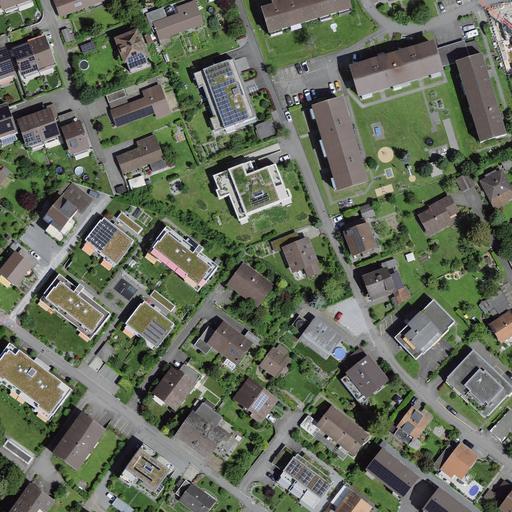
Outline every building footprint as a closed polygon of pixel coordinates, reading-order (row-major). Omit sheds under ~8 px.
[(3,11),(33,1),(33,0),(0,0),(0,7),(2,7),(3,11)] [(60,18),(107,2),(106,0),(59,0),(54,2),(60,18)] [(269,33),(310,21),(303,0),(295,0),(262,10),(269,33)] [(303,0),(310,21),(350,9),(347,0),(303,0)] [(203,26),(194,2),(177,8),(179,14),(152,24),(159,42),(203,26)] [(121,65),(146,55),(137,31),(112,41),(121,65)] [(22,79),(54,67),(44,38),(12,50),(22,79)] [(465,43),(438,51),(443,66),(459,61),(469,58),(465,43)] [(433,45),(392,57),(400,83),(441,71),(433,45)] [(6,49),(0,50),(0,82),(15,78),(6,49)] [(459,61),(473,106),(485,102),(483,96),(492,94),(480,55),(469,58),(459,61)] [(392,57),(352,69),(360,95),(400,83),(392,57)] [(226,132),(257,120),(234,58),(193,73),(198,87),(203,85),(215,117),(210,118),(215,132),(225,128),(226,132)] [(157,119),(172,113),(160,83),(140,90),(143,98),(110,111),(116,128),(155,114),(157,119)] [(473,106),(484,142),(505,135),(492,94),(483,96),(485,102),(473,106)] [(315,109),(327,149),(353,141),(341,101),(315,109)] [(8,107),(0,108),(0,141),(17,136),(8,107)] [(50,109),(15,121),(24,149),(59,138),(50,109)] [(70,157),(88,150),(78,122),(60,129),(70,157)] [(117,158),(123,174),(164,160),(156,136),(135,142),(138,151),(117,158)] [(327,149),(339,189),(365,181),(353,141),(327,149)] [(211,190),(214,199),(226,194),(235,218),(245,215),(243,212),(294,193),(291,185),(288,186),(278,160),(253,169),(250,160),(208,175),(213,189),(211,190)] [(511,203),(511,190),(503,172),(479,184),(494,213),(511,203)] [(475,187),(468,175),(457,181),(463,193),(475,187)] [(61,198),(77,211),(81,214),(92,201),(71,185),(61,198)] [(432,211),(420,217),(430,237),(454,224),(450,218),(461,212),(452,193),(429,205),(432,211)] [(72,217),(77,211),(61,198),(60,198),(43,219),(50,225),(45,231),(61,243),(78,222),(72,217)] [(84,244),(99,256),(118,231),(103,220),(84,244)] [(368,226),(342,234),(350,259),(376,251),(368,226)] [(200,289),(216,268),(165,227),(148,248),(200,289)] [(118,231),(99,256),(115,268),(134,243),(118,231)] [(321,275),(308,239),(283,248),(292,274),(303,270),(307,280),(321,275)] [(22,250),(16,256),(29,266),(32,268),(37,262),(22,250)] [(15,283),(29,266),(16,256),(15,255),(8,264),(2,272),(2,273),(0,276),(0,279),(9,286),(13,281),(15,283)] [(257,309),(274,285),(243,263),(226,287),(257,309)] [(361,278),(370,303),(394,294),(385,270),(361,278)] [(91,340),(110,317),(58,276),(40,299),(91,340)] [(510,306),(499,292),(489,299),(499,314),(510,306)] [(481,305),(486,312),(493,308),(488,300),(481,305)] [(124,327),(138,338),(157,314),(143,303),(124,327)] [(415,362),(454,325),(433,303),(394,339),(415,362)] [(511,313),(492,326),(502,341),(511,334),(511,313)] [(154,351),(173,328),(157,314),(138,338),(154,351)] [(326,363),(342,341),(314,321),(298,344),(326,363)] [(236,365),(252,343),(222,322),(207,343),(236,365)] [(0,383),(48,420),(70,391),(9,345),(0,356),(0,383)] [(276,382),(290,363),(272,350),(259,369),(276,382)] [(486,420),(511,391),(511,390),(472,354),(445,383),(486,420)] [(364,401),(387,384),(368,358),(345,375),(364,401)] [(193,386),(170,369),(150,396),(173,413),(193,386)] [(262,424),(279,402),(249,379),(232,402),(262,424)] [(222,419),(202,404),(176,439),(208,463),(227,438),(215,429),(222,419)] [(330,435),(344,418),(332,408),(319,424),(318,426),(330,435)] [(416,442),(430,420),(411,408),(397,430),(416,442)] [(504,439),(511,430),(511,412),(510,411),(493,429),(504,439)] [(75,469),(104,430),(83,415),(69,434),(55,454),(75,469)] [(309,416),(305,421),(315,430),(318,426),(319,424),(309,416)] [(342,445),(356,427),(344,418),(330,435),(342,445)] [(220,425),(231,433),(236,428),(224,419),(220,425)] [(311,435),(315,430),(305,421),(300,427),(311,435)] [(354,454),(368,436),(356,427),(342,445),(354,454)] [(32,458),(8,441),(4,446),(28,463),(32,458)] [(152,496),(174,466),(143,444),(122,473),(133,481),(132,482),(152,496)] [(478,458),(461,444),(440,471),(458,484),(478,458)] [(284,469),(297,452),(287,445),(274,462),(284,469)] [(422,478),(383,447),(363,472),(400,503),(422,478)] [(309,463),(297,454),(280,477),(293,486),(309,463)] [(321,472),(309,463),(293,486),(305,495),(321,472)] [(334,481),(321,472),(305,495),(317,504),(334,481)] [(191,511),(206,511),(215,501),(192,484),(178,503),(191,511)] [(44,511),(52,501),(32,486),(17,505),(12,511),(44,511)] [(474,511),(440,486),(421,511),(474,511)] [(500,511),(511,511),(511,491),(498,511),(500,511)] [(369,511),(372,509),(349,492),(334,511),(369,511)] [(117,498),(113,506),(124,511),(132,511),(135,508),(117,498)]
